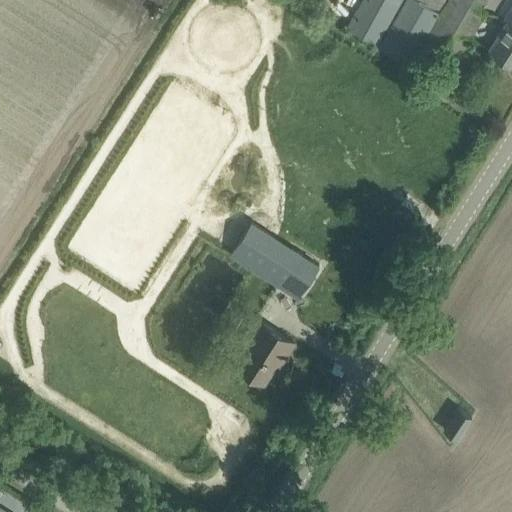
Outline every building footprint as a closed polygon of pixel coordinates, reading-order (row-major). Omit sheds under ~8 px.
[(363,0),(348,28),(376,43),(399,0),(363,0)] [(406,0),(381,46),(410,62),(437,13),(414,0),(406,0)] [(449,0),(420,52),(452,69),(484,13),(478,9),(483,0),(449,0)] [(511,64),(511,4),(504,17),(508,19),(489,50),(511,64)] [(261,222),(252,217),(229,252),(237,258),(261,222)] [(321,261),(299,247),(276,283),(298,297),(321,261)] [(372,278),(380,269),(363,256),(356,264),(372,278)] [(286,356),(295,341),(262,319),(235,362),(265,381),(282,354),(286,356)] [(444,428),(457,436),(472,414),(459,405),(444,428)] [(260,427),(273,435),(285,415),(272,407),(260,427)]
